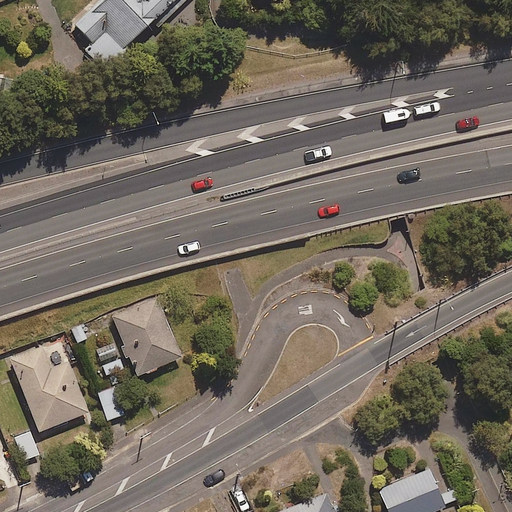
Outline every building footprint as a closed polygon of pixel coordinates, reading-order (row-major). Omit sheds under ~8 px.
[(105,0),(95,9),(73,29),(89,46),(83,51),(105,75),(127,55),(124,51),(180,0),(105,0)] [(134,381),(181,360),(155,300),(108,321),(134,381)] [(67,364),(49,371),(40,347),(7,360),(37,435),(87,415),(67,364)] [(104,383),(125,376),(119,360),(98,367),(104,383)] [(126,415),(117,389),(97,395),(106,422),(126,415)] [(37,457),(31,437),(18,441),(23,461),(37,457)] [(378,492),(386,511),(439,511),(444,510),(443,508),(457,503),(451,489),(437,495),(427,471),(378,492)] [(328,511),(323,498),(284,511),(328,511)]
